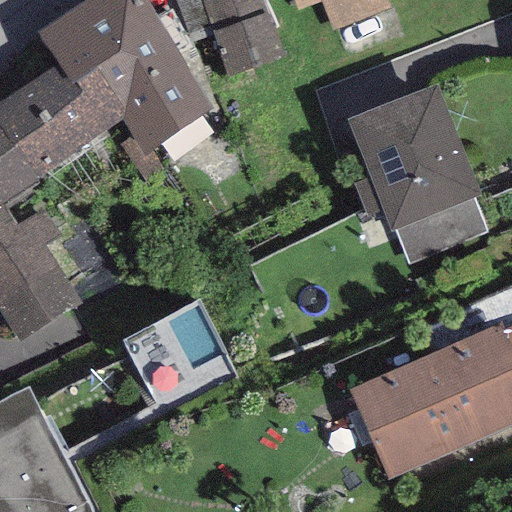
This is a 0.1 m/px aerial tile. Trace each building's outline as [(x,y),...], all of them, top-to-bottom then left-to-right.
[(143,0),(84,0),(36,31),(57,64),(71,85),(96,68),(128,117),(121,122),(143,155),(214,109),(143,0)] [(273,66),(248,0),(194,0),(226,84),(273,66)] [(378,18),(372,0),(286,0),(292,14),(319,5),(330,35),(378,18)] [(71,85),(57,64),(0,102),(0,129),(13,150),(17,147),(36,177),(121,122),(128,117),(96,68),(71,85)] [(434,85),(345,121),(368,178),(353,185),(366,217),(380,211),(389,233),(394,230),(409,265),(486,234),(472,199),(480,196),(434,85)] [(0,205),(38,180),(36,177),(17,147),(13,150),(0,129),(0,205)] [(241,245),(268,288),(342,243),(316,199),(241,245)] [(0,205),(0,317),(18,345),(81,305),(43,247),(59,236),(43,211),(16,228),(0,205)] [(511,427),(511,327),(503,331),(501,325),(423,358),(462,449),(511,427)] [(462,449),(423,358),(348,390),(387,481),(462,449)] [(0,511),(90,511),(28,396),(0,410),(0,511)]
